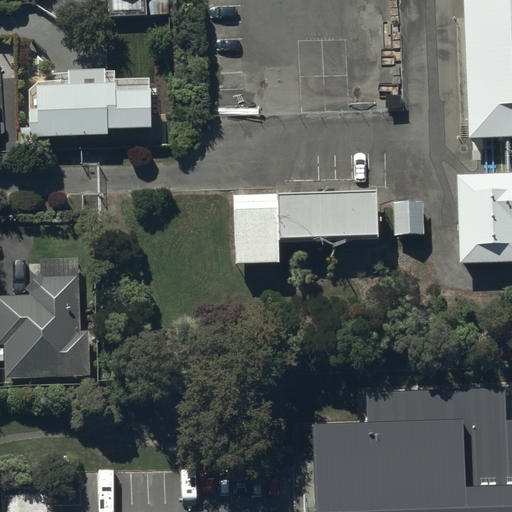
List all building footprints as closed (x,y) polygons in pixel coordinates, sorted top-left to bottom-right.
[(511,0),(454,0),(460,150),(511,148),(511,0)] [(150,134),(150,96),(119,96),(119,89),(104,90),(104,75),(69,76),(69,91),(37,91),(37,114),(29,114),(30,142),(108,141),(108,135),(150,134)] [(511,179),(456,181),(458,269),(511,268),(511,179)] [(370,193),(240,197),(242,265),(282,264),(281,243),(371,240),(370,193)] [(424,239),(423,207),(393,206),(393,239),(424,239)] [(80,334),(78,263),(41,263),(41,276),(26,291),(32,298),(0,298),(0,347),(4,348),(5,380),(90,379),(89,333),(80,334)] [(501,395),(359,399),(360,424),(310,425),(310,450),(311,511),(511,511),(511,436),(502,436),(501,395)] [(47,511),(47,493),(6,493),(5,511),(47,511)]
